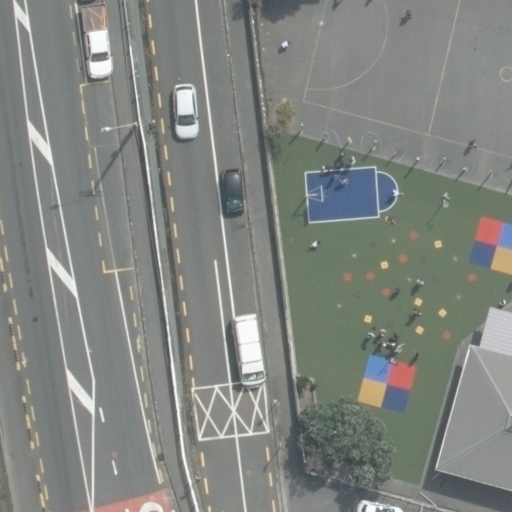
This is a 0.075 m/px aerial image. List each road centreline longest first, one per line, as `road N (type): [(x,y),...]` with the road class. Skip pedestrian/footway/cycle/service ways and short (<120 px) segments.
road 1 (secondary): [(25,0),(102,511)]
road 2 (residential): [(246,511),(184,0)]
